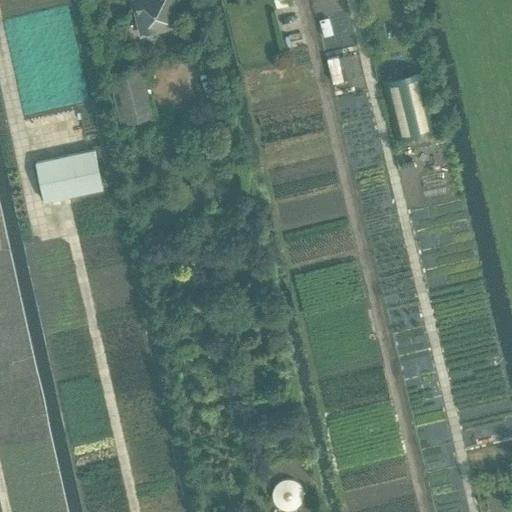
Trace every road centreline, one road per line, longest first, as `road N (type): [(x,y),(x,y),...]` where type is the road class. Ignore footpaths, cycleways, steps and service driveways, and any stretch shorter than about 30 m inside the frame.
road 1 (track): [(424,511),(304,0)]
road 2 (track): [(473,511),(353,0)]
road 3 (track): [(269,511),(174,116)]
